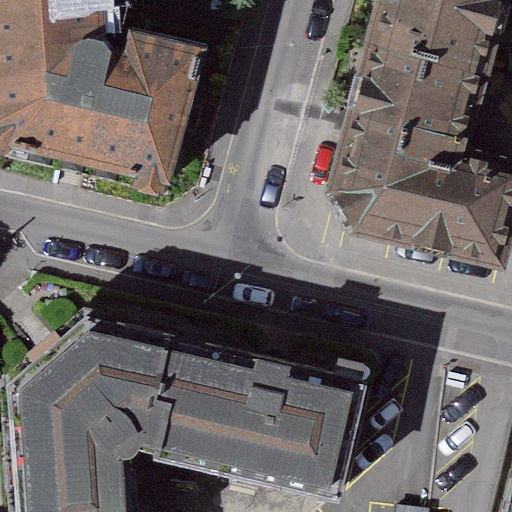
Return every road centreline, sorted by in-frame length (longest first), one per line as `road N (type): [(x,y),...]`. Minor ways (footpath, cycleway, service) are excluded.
road 1 (residential): [(511,337),(230,271)]
road 2 (residential): [(230,271),(304,0)]
road 3 (residential): [(230,271),(0,215)]
